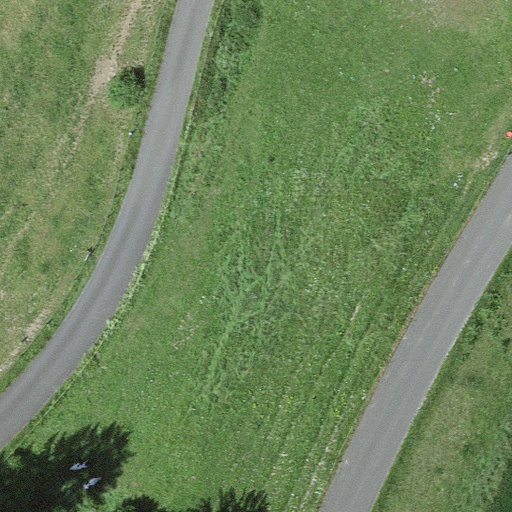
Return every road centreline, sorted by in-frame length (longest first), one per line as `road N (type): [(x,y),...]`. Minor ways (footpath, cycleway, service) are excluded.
road 1 (unclassified): [(197,0),(124,249),(86,320),(0,426)]
road 2 (unclassified): [(344,511),(448,303),(511,199)]
